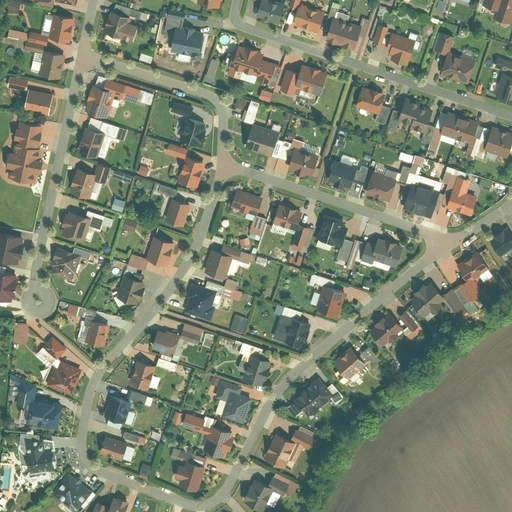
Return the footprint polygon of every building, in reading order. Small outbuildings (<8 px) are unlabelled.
[(7,0),(6,9),(18,11),(20,1),(17,0),(7,0)] [(261,0),(257,14),(280,22),(287,2),(281,0),(261,0)] [(496,15),(511,20),(511,0),(500,0),(498,7),(496,15)] [(295,22),(306,26),(313,6),(301,3),(295,22)] [(313,6),(306,26),(319,30),(325,10),(313,6)] [(113,9),(105,30),(126,37),(133,16),(113,9)] [(51,35),(70,39),(75,16),(56,12),(51,35)] [(326,38),(340,42),(347,20),(334,16),(326,38)] [(347,20),(340,42),(355,48),(363,26),(347,20)] [(384,44),(389,25),(379,22),(374,41),(384,44)] [(170,49),(198,54),(203,30),(174,25),(170,49)] [(7,27),(5,41),(16,42),(15,47),(41,51),(44,33),(7,27)] [(389,55),(410,61),(416,38),(395,32),(389,55)] [(275,84),(282,64),(262,57),(264,52),(239,43),(229,72),(256,82),(258,78),(275,84)] [(44,72),(62,75),(67,51),(49,48),(44,72)] [(33,50),(29,70),(41,72),(45,51),(39,50),(39,51),(33,50)] [(150,61),(152,55),(140,52),(138,58),(150,61)] [(468,81),(475,60),(448,52),(441,73),(468,81)] [(204,74),(211,76),(217,59),(210,57),(204,74)] [(321,93),(328,71),(302,62),(299,71),(288,67),(281,87),(295,92),(297,85),(321,93)] [(511,98),(511,72),(504,70),(496,93),(511,98)] [(88,108),(108,115),(117,90),(97,83),(88,108)] [(380,112),(386,92),(363,85),(357,104),(380,112)] [(33,87),(29,104),(50,109),(54,91),(33,87)] [(260,88),(257,97),(269,101),(272,91),(260,88)] [(242,109),(239,119),(251,123),(257,102),(237,95),(233,106),(242,109)] [(398,118),(412,123),(419,103),(420,100),(406,95),(398,118)] [(172,99),(169,108),(186,115),(190,106),(172,99)] [(426,131),(433,108),(419,103),(412,123),(411,126),(426,131)] [(472,141),(479,119),(448,109),(441,131),(472,141)] [(179,139),(200,145),(206,121),(185,115),(179,139)] [(9,172),(37,178),(49,122),(21,116),(9,172)] [(78,148),(98,155),(107,130),(87,123),(78,148)] [(508,155),(511,141),(511,129),(493,123),(485,147),(508,155)] [(264,129),(253,126),(245,149),(257,153),(264,129)] [(278,133),(264,129),(257,153),(271,157),(278,133)] [(165,148),(187,156),(188,152),(190,148),(168,140),(165,148)] [(289,167),(312,174),(319,154),(295,147),(289,167)] [(397,156),(409,161),(412,154),(400,150),(397,156)] [(179,178),(198,185),(208,159),(188,152),(187,156),(179,178)] [(359,166),(336,158),(329,179),(352,187),(359,166)] [(140,164),(137,171),(145,175),(148,167),(140,164)] [(72,188),(91,195),(99,172),(80,165),(72,188)] [(109,175),(129,182),(131,175),(111,168),(109,175)] [(373,170),(366,191),(391,199),(397,177),(373,170)] [(442,203),(472,212),(478,193),(468,190),(472,178),(452,171),(442,203)] [(477,185),(489,187),(490,178),(478,177),(477,185)] [(432,215),(441,189),(413,180),(404,206),(432,215)] [(159,183),(157,190),(174,195),(176,189),(159,183)] [(264,195),(238,187),(232,206),(258,214),(264,195)] [(168,216),(185,222),(193,202),(175,195),(168,216)] [(111,209),(123,210),(124,199),(112,198),(111,209)] [(281,203),(274,221),(297,229),(303,210),(281,203)] [(64,231),(84,238),(93,214),(73,207),(64,231)] [(327,212),(319,236),(342,244),(348,225),(343,224),(345,218),(327,212)] [(251,230),(262,234),(267,217),(256,213),(251,230)] [(122,228),(134,230),(136,219),(124,217),(122,228)] [(295,240),(309,245),(315,228),(301,223),(295,240)] [(491,236),(502,253),(511,246),(511,228),(509,224),(491,236)] [(0,254),(21,258),(27,231),(0,225),(0,254)] [(150,255),(169,262),(176,241),(155,233),(147,254),(150,255)] [(368,240),(362,258),(374,262),(376,257),(397,265),(405,243),(380,235),(377,243),(368,240)] [(338,256),(349,260),(355,241),(345,237),(338,256)] [(362,239),(356,258),(361,260),(367,241),(362,239)] [(231,247),(229,254),(213,248),(205,270),(226,277),(233,257),(240,259),(242,250),(231,247)] [(53,272),(75,280),(84,256),(62,248),(53,272)] [(484,290),(474,276),(490,266),(478,248),(458,262),(468,276),(454,286),(465,302),(484,290)] [(147,264),(150,255),(147,254),(133,249),(130,258),(147,264)] [(240,259),(250,262),(252,253),(242,250),(240,259)] [(302,257),(291,253),(288,261),(300,265),(302,257)] [(16,274),(0,270),(0,295),(11,298),(16,274)] [(119,295),(138,302),(146,281),(126,274),(119,295)] [(208,280),(206,286),(194,282),(186,309),(212,316),(219,292),(239,299),(242,291),(208,280)] [(453,287),(444,293),(433,281),(412,299),(426,314),(446,296),(455,309),(464,303),(453,287)] [(317,307),(339,314),(347,291),(325,283),(317,307)] [(80,305),(70,302),(67,312),(77,314),(80,305)] [(455,309),(461,319),(471,312),(465,303),(455,309)] [(97,309),(81,305),(79,312),(95,317),(97,309)] [(285,305),(283,313),(300,319),(303,310),(285,305)] [(408,308),(397,317),(392,311),(371,328),(384,343),(403,328),(411,338),(424,327),(408,308)] [(275,337),(304,345),(311,322),(300,319),(283,313),(275,337)] [(236,314),(231,328),(244,332),(248,318),(236,314)] [(86,337),(104,343),(111,324),(93,317),(86,337)] [(15,341),(27,342),(30,322),(17,321),(15,341)] [(179,354),(184,340),(198,345),(204,328),(186,322),(182,335),(160,328),(154,346),(179,354)] [(41,349),(56,363),(48,382),(72,392),(83,367),(59,357),(58,357),(67,346),(54,335),(41,349)] [(213,338),(206,336),(204,343),(211,345),(213,338)] [(241,351),(251,354),(249,360),(242,358),(239,367),(246,370),(244,377),(264,383),(272,359),(261,355),(264,347),(245,340),(241,351)] [(381,357),(370,344),(360,354),(366,361),(370,357),(375,363),(381,357)] [(336,359),(351,376),(367,362),(352,345),(336,359)] [(177,361),(160,356),(158,364),(175,369),(177,361)] [(131,380),(150,386),(157,365),(138,358),(131,380)] [(11,380),(21,384),(19,404),(31,405),(28,422),(60,426),(63,401),(36,398),(38,383),(12,372),(11,380)] [(214,374),(212,382),(219,384),(221,377),(214,374)] [(223,376),(217,395),(228,398),(231,389),(241,392),(244,383),(223,376)] [(295,397),(296,398),(289,404),(298,414),(305,408),(310,414),(331,396),(337,402),(345,394),(333,381),(328,386),(319,376),(295,397)] [(148,394),(131,389),(129,397),(146,402),(148,394)] [(223,414),(244,421),(253,396),(231,389),(223,414)] [(105,414),(125,421),(132,400),(112,393),(105,414)] [(173,420),(180,423),(184,411),(176,409),(173,420)] [(204,448),(226,455),(235,430),(217,424),(219,417),(205,412),(204,417),(186,411),(182,424),(209,432),(204,448)] [(302,424),(300,428),(297,427),(292,437),(310,446),(315,436),(313,435),(315,431),(302,424)] [(147,436),(126,429),(124,435),(145,442),(147,436)] [(286,466),(290,457),(297,460),(305,444),(277,431),(265,456),(286,466)] [(27,438),(32,471),(56,467),(53,448),(46,449),(44,435),(27,438)] [(128,441),(108,435),(102,452),(123,458),(128,441)] [(197,452),(180,447),(177,455),(194,460),(197,452)] [(180,483),(199,489),(207,465),(188,459),(187,463),(181,461),(176,476),(182,477),(180,483)] [(228,464),(214,459),(211,468),(225,472),(228,464)] [(140,472),(149,475),(153,465),(144,462),(140,472)] [(70,470),(53,491),(70,505),(73,502),(79,507),(93,490),(70,470)] [(299,481),(277,471),(270,484),(255,477),(245,499),(265,509),(274,487),(285,493),(286,491),(293,494),(299,481)] [(125,511),(130,500),(116,494),(112,504),(98,499),(92,511),(125,511)] [(0,499),(0,502),(4,505),(9,498),(3,495),(0,499)]
